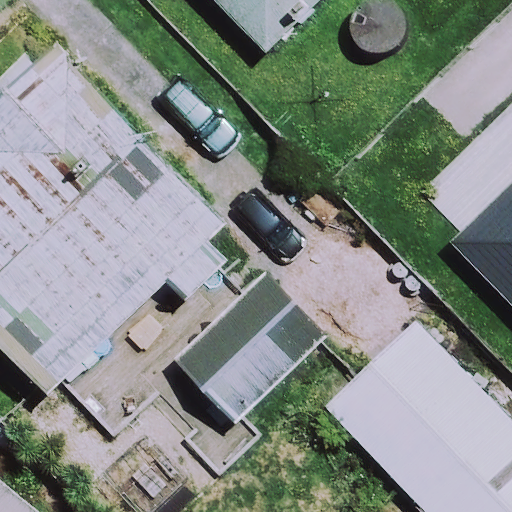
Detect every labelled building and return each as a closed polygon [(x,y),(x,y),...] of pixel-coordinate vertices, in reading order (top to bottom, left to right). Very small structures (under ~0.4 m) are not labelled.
[(216,0),(270,55),(326,0),(216,0)] [(223,246),(54,48),(0,93),(0,346),(44,398),(223,246)] [(243,442),(330,347),(256,280),(170,376),(243,442)] [(441,358),(418,332),(331,408),(421,511),(511,511),(511,431),(477,392),(500,372),(467,335),(441,358)] [(26,511),(0,490),(0,511),(26,511)]
